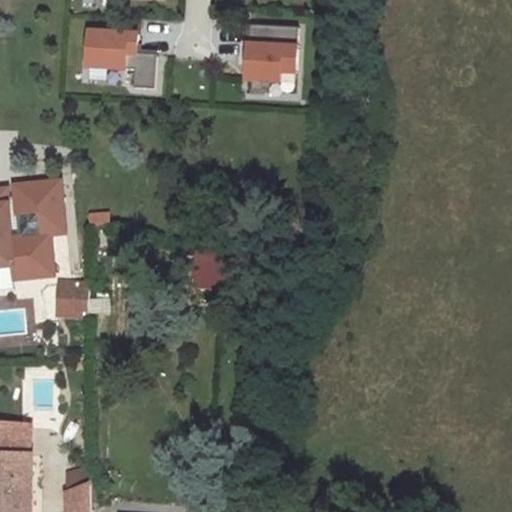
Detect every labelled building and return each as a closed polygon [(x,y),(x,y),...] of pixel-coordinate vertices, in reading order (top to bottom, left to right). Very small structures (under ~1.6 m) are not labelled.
[(252,28),(251,46),(298,49),(299,32),(252,28)] [(91,35),(90,69),(132,71),(133,56),(138,56),(139,37),(91,35)] [(251,46),(248,83),(282,85),(282,75),(296,76),(298,49),(251,46)] [(157,57),(138,56),(133,56),(132,71),(136,72),(136,89),(156,91),(157,57)] [(17,241),(13,207),(0,208),(0,271),(21,270),(24,269),(27,265),(42,275),(57,252),(32,236),(24,237),(24,240),(17,241)] [(24,269),(21,270),(38,281),(42,275),(27,265),(24,269)] [(220,287),(251,290),(252,269),(222,267),(220,287)] [(87,319),(88,280),(56,280),(55,318),(87,319)] [(32,428),(0,427),(0,455),(32,457),(32,428)] [(0,511),(31,511),(32,457),(0,455),(0,511)] [(90,468),(68,473),(68,501),(68,511),(87,511),(91,510),(90,468)]
